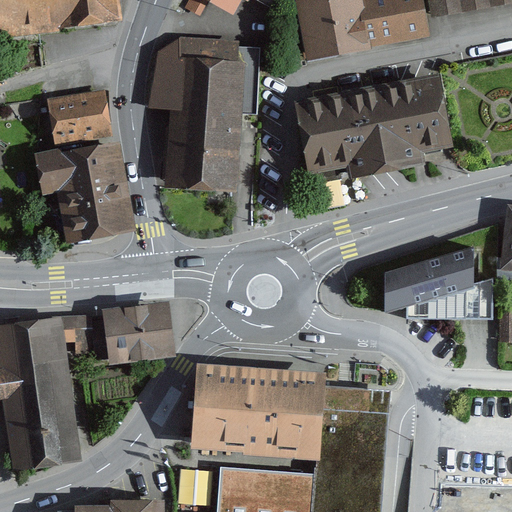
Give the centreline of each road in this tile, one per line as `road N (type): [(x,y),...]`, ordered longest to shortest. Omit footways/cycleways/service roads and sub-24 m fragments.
road 1 (secondary): [(239,317),(189,355),(120,456),(67,486),(0,508)]
road 2 (secondary): [(511,191),(345,238),(293,268)]
road 3 (residential): [(511,33),(295,79)]
road 4 (tertiary): [(134,59),(130,110),(157,276)]
road 5 (residential): [(275,256),(295,79)]
road 6 (secondary): [(157,276),(0,283)]
road 7 (residential): [(422,374),(395,344),(323,331),(294,314)]
road 8 (residential): [(420,511),(428,401),(422,374)]
road 9 (residential): [(134,59),(0,86)]
